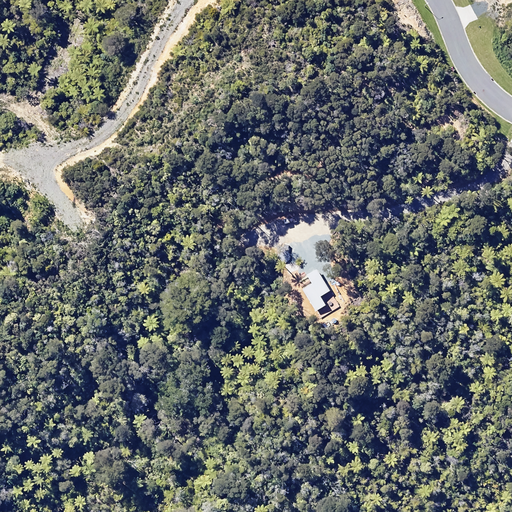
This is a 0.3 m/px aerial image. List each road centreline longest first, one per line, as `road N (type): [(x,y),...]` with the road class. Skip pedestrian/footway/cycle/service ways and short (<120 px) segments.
road 1 (track): [(0,158),(47,157),(90,142),(189,0)]
road 2 (residential): [(439,0),(471,69),(511,109)]
